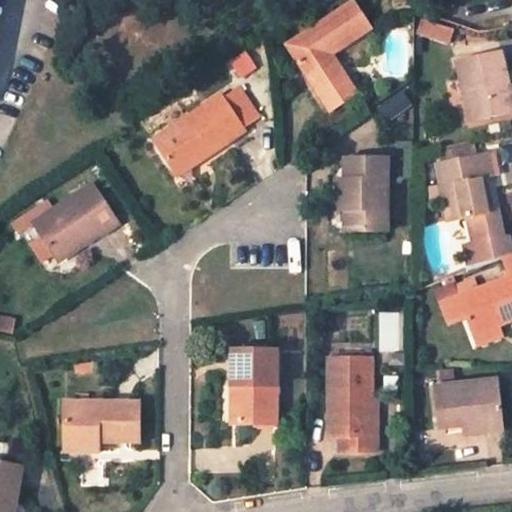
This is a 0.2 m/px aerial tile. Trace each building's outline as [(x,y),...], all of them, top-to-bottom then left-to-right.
[(287,45),(311,81),(336,65),(329,54),(368,27),(352,3),(287,45)] [(426,19),(421,37),(444,44),(450,27),(426,19)] [(469,122),(511,112),(511,111),(503,71),(498,53),(455,63),(469,122)] [(344,77),(336,65),(311,81),(319,93),(344,77)] [(355,93),(344,77),(319,93),(330,110),(355,93)] [(198,154),(202,158),(243,130),(219,96),(152,141),(172,171),(198,154)] [(480,155),(485,177),(493,175),(488,153),(480,155)] [(175,176),(202,158),(198,154),(172,171),(175,176)] [(480,154),(437,163),(449,222),(465,218),(471,245),(466,246),(471,270),(501,258),(511,254),(508,237),(503,238),(497,210),(492,211),(485,177),(480,155),(480,154)] [(344,160),(344,180),(344,211),(344,231),(386,231),(387,159),(344,160)] [(344,211),(344,180),(336,179),(336,211),(344,211)] [(99,233),(100,235),(118,223),(92,185),(33,225),(57,261),(99,233)] [(472,335),(497,326),(511,321),(511,253),(511,254),(501,258),(508,277),(478,289),(459,295),(458,296),(472,335)] [(459,295),(478,289),(474,279),(456,286),(459,295)] [(458,296),(438,303),(446,328),(466,321),(458,296)] [(497,326),(472,335),(476,347),(501,338),(497,326)] [(275,352),(232,352),(232,386),(238,386),(237,425),(276,424),(275,352)] [(370,360),(362,360),(343,360),(334,360),(328,360),(329,436),(340,436),(340,452),(376,452),(376,435),(370,435),(369,400),(370,360)] [(452,370),(436,372),(438,388),(433,389),(438,429),(462,426),(501,421),(495,381),(453,386),(452,370)] [(65,403),(65,443),(98,443),(102,443),(107,443),(112,443),(116,443),(120,443),(138,443),(138,403),(65,403)] [(501,421),(462,426),(463,435),(502,429),(501,421)] [(98,449),(98,443),(65,443),(65,453),(98,453),(98,449)] [(0,507),(9,509),(12,492),(18,493),(22,468),(0,464),(0,507)] [(0,511),(14,511),(18,493),(12,492),(9,509),(0,507),(0,511)]
